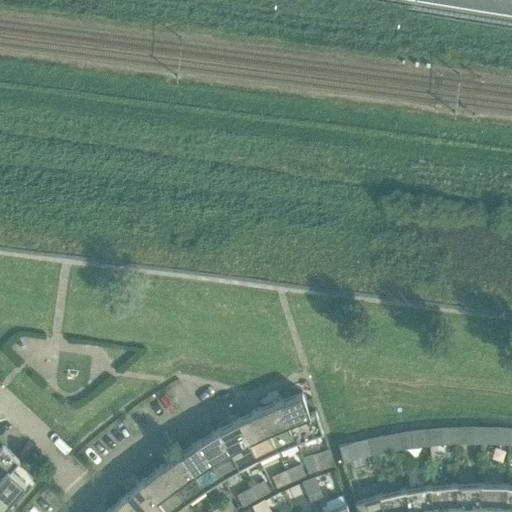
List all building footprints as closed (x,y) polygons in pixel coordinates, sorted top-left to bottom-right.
[(322,429),(315,407),(308,410),(302,390),(280,398),(279,398),(296,439),(315,432),(322,429)] [(296,439),(279,398),(259,407),(259,406),(258,407),(276,447),(296,439)] [(276,447),(258,407),(239,416),(238,416),(257,456),(265,452),(276,447)] [(257,456),(238,416),(219,427),(218,426),(218,427),(239,466),(246,462),(257,456)] [(481,440),(482,425),(470,425),(469,440),(481,440)] [(453,441),(453,426),(441,426),(441,441),(453,441)] [(509,441),(511,427),(499,426),(498,440),(509,441)] [(239,466),(218,427),(199,438),(198,438),(221,476),(228,472),(239,466)] [(425,443),(424,428),(412,429),(414,444),(425,443)] [(398,446),(395,432),(383,434),(386,448),(398,446)] [(370,452),(366,437),(355,440),(359,455),(370,452)] [(221,476),(198,438),(180,451),(179,450),(179,451),(203,487),(210,483),(221,476)] [(25,481),(10,468),(19,458),(2,442),(0,444),(0,492),(9,499),(25,481)] [(333,462),(328,448),(314,453),(319,467),(333,462)] [(203,487),(179,451),(161,464),(161,463),(160,464),(186,499),(196,492),(203,487)] [(304,473),(299,463),(286,469),(290,479),(304,473)] [(186,499),(160,464),(143,477),(142,477),(142,478),(169,511),(176,507),(186,499)] [(290,479),(286,469),(273,475),(277,485),(290,479)] [(320,489),(314,475),(303,480),(308,493),(320,489)] [(169,511),(142,478),(125,492),(124,492),(141,511),(169,511)] [(269,489),(263,479),(250,486),(256,496),(269,489)] [(456,511),(455,481),(431,484),(430,483),(432,511),(456,511)] [(480,511),(481,481),(456,482),(456,481),(455,481),(456,511),(480,511)] [(503,511),(506,482),(481,482),(482,481),(481,481),(480,511),(503,511)] [(511,511),(511,483),(507,483),(507,482),(506,482),(503,511),(511,511)] [(432,511),(430,483),(405,488),(405,487),(404,487),(408,511),(432,511)] [(256,496),(250,486),(238,493),(243,503),(256,496)] [(408,511),(404,487),(380,492),(379,492),(384,511),(408,511)] [(325,503),(320,489),(308,493),(314,507),(325,503)] [(0,510),(9,499),(0,492),(0,510)] [(141,511),(124,492),(108,507),(108,508),(111,511),(141,511)] [(384,511),(379,492),(354,500),(358,511),(384,511)] [(228,511),(235,508),(229,499),(216,507),(219,511),(228,511)] [(269,511),(270,511),(263,499),(253,505),(257,511),(269,511)] [(349,511),(346,501),(322,511),(322,510),(321,510),(321,511),(349,511)]
